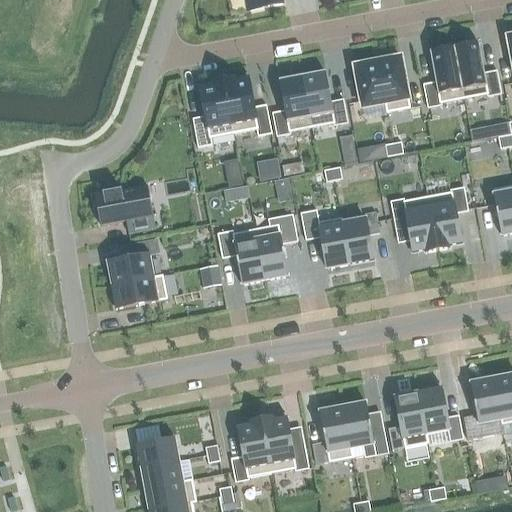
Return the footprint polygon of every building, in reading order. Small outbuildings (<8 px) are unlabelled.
[(243,0),(246,13),(283,6),(281,0),(243,0)] [(463,101),(486,96),(486,99),(501,96),(496,72),(483,74),(478,45),(466,47),(466,46),(453,49),(463,101)] [(441,108),(440,105),(463,101),(453,49),(440,51),(440,52),(429,54),(434,84),(422,86),(427,110),(441,108)] [(384,105),(385,115),(409,110),(400,59),(376,63),(384,105)] [(376,63),(353,68),(361,109),(384,105),(376,63)] [(301,78),(311,130),(319,128),(333,126),(333,128),(347,125),(343,101),(330,103),(324,74),(313,76),(313,75),(301,78)] [(311,130),(301,78),(289,80),(289,81),(278,83),(284,112),(271,115),(275,139),(290,136),(289,134),(311,130)] [(222,82),(233,136),(256,131),(257,138),(271,136),(266,107),(253,109),(247,80),(235,82),(235,80),(222,82)] [(211,147),(210,140),(233,136),(222,82),(210,84),(211,87),(199,89),(204,118),(192,121),(197,150),(211,147)] [(507,150),(505,138),(497,139),(499,151),(507,150)] [(392,147),(394,159),(402,157),(400,145),(392,147)] [(394,159),(392,147),(384,148),(386,160),(394,159)] [(256,162),(259,180),(280,177),(277,158),(256,162)] [(339,169),(331,171),(333,183),(341,181),(339,169)] [(333,183),(331,171),(323,172),(325,184),(333,183)] [(279,179),(280,199),(290,198),(289,178),(279,179)] [(146,187),(94,197),(100,228),(125,223),(128,235),(155,230),(146,187)] [(511,235),(511,187),(491,191),(500,238),(511,235)] [(449,194),(426,199),(437,252),(449,250),(448,248),(461,245),(455,216),(468,214),(463,189),(449,192),(449,194)] [(437,252),(426,199),(404,203),(403,201),(389,203),(394,228),(406,225),(412,255),(424,252),(425,255),(437,252)] [(364,220),(342,225),(341,225),(349,267),(372,262),(367,237),(379,235),(375,214),(363,216),(364,220)] [(341,225),(342,225),(341,220),(317,224),(326,271),(349,267),(341,225)] [(254,231),(264,283),(287,278),(278,227),(254,231)] [(264,283),(254,231),(233,235),(232,233),(216,236),(221,261),(235,258),(241,287),(264,283)] [(153,280),(153,279),(148,257),(107,264),(111,288),(153,280)] [(199,271),(203,291),(220,288),(216,268),(199,271)] [(153,280),(111,288),(115,311),(167,301),(162,277),(153,279),(153,280)] [(511,376),(493,380),(501,422),(500,422),(501,427),(511,424),(511,376)] [(492,380),(469,384),(477,426),(500,422),(492,380)] [(440,390),(417,394),(425,436),(447,432),(449,443),(462,441),(458,417),(446,419),(440,390)] [(425,436),(417,394),(394,399),(404,450),(427,445),(425,436)] [(365,404),(342,409),(350,451),(361,448),(363,460),(387,455),(383,431),(370,434),(365,404)] [(350,451),(342,409),(318,413),(324,444),(312,446),(315,466),(328,464),(351,460),(350,451)] [(273,419),(261,422),(271,475),(294,471),(294,473),(308,471),(304,446),(291,449),(286,419),(273,422),(273,419)] [(271,475),(261,422),(249,424),(249,426),(237,429),(242,458),(230,460),(234,485),(248,482),(248,480),(271,475)] [(136,448),(140,469),(178,462),(174,440),(136,448)] [(216,447),(205,449),(206,457),(218,455),(216,447)] [(218,455),(206,457),(208,465),(219,463),(218,455)] [(178,462),(140,469),(144,491),(182,484),(182,483),(178,462)] [(504,477),(474,482),(476,494),(506,489),(504,477)] [(182,484),(144,491),(148,511),(151,511),(191,505),(196,504),(191,481),(182,483),(182,484)] [(231,488),(219,490),(220,498),(232,496),(231,488)] [(443,489),(435,490),(437,502),(445,501),(443,489)] [(437,502),(435,490),(427,492),(429,504),(437,502)] [(232,496),(220,498),(222,506),(234,504),(232,496)] [(360,504),(361,511),(369,511),(368,503),(360,504)]
